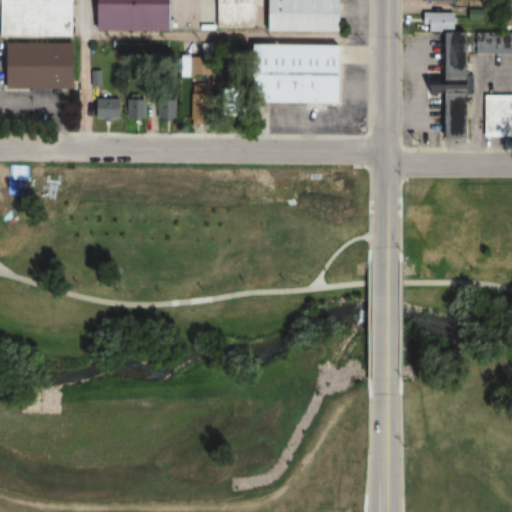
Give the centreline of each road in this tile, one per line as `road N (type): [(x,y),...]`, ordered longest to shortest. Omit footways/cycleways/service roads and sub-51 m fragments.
road 1 (residential): [(0,147),(386,152)]
road 2 (residential): [(386,165),(385,0)]
road 3 (residential): [(385,259),(384,392)]
road 4 (residential): [(386,165),(511,165)]
road 5 (tertiary): [(384,392),(383,511)]
